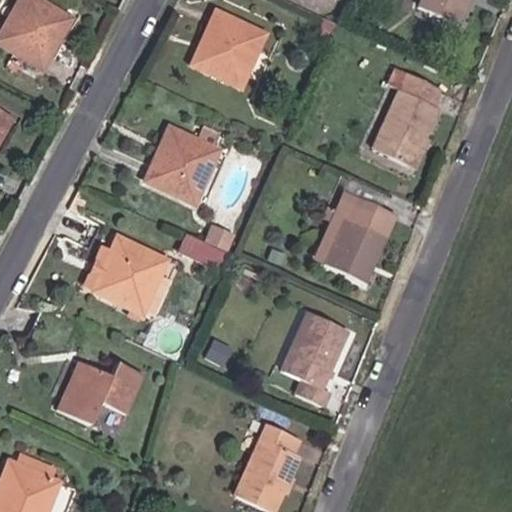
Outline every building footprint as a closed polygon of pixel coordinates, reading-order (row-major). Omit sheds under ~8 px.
[(0,49),(34,69),(64,20),(30,0),(9,0),(6,5),(14,9),(1,30),(0,29),(0,49)] [(414,0),(409,11),(447,27),(459,0),(414,0)] [(256,53),(263,40),(214,15),(187,64),(236,89),(243,75),(237,72),(249,49),(256,53)] [(392,163),(404,137),(412,140),(426,109),(419,106),(425,89),(396,76),(362,150),(392,163)] [(195,139),(212,146),(218,132),(200,124),(195,139)] [(164,126),(141,178),(190,200),(198,183),(190,180),(200,160),(207,163),(214,147),(212,146),(195,139),(164,126)] [(418,143),(412,140),(404,137),(392,163),(405,170),(418,143)] [(331,190),(320,214),(332,219),(312,262),(355,282),(375,238),(370,236),(380,211),(331,190)] [(301,257),(312,262),(332,219),(320,214),(301,257)] [(158,273),(165,258),(114,234),(108,247),(91,283),(90,285),(141,308),(148,293),(139,289),(148,269),(158,273)] [(202,244),(182,235),(174,254),(194,262),(202,244)] [(91,283),(108,247),(98,242),(81,280),(91,283)] [(78,322),(42,306),(27,343),(63,359),(78,322)] [(310,387),(335,331),(295,313),(268,372),(291,382),(286,393),(311,404),(317,390),(310,387)] [(117,416),(136,374),(109,362),(102,378),(74,366),(58,400),(55,398),(49,412),(82,428),(95,404),(117,416)] [(267,488),(273,475),(278,478),(289,454),(282,452),(287,440),(255,426),(224,493),(262,510),(272,490),(267,488)] [(7,461),(0,477),(0,511),(35,511),(42,496),(52,500),(59,484),(7,461)]
